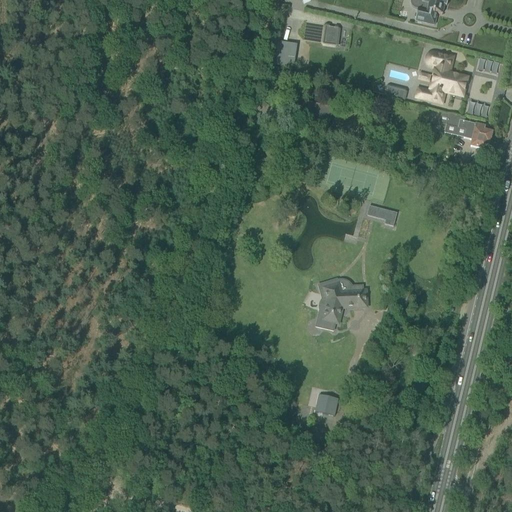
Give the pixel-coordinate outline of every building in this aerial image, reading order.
[(410,0),(410,1),(410,3),(410,5),(412,8),(413,9),(417,10),(414,22),(434,26),(437,15),(442,16),(444,6),(446,7),(447,0),(410,0)] [(325,27),(322,43),(334,45),(336,29),(325,27)] [(276,63),(294,65),(296,46),(278,44),(276,63)] [(453,58),(434,54),(432,53),(427,56),(424,60),(425,64),(428,68),(433,70),(427,90),(416,87),(414,98),(440,104),(443,93),(462,98),(467,79),(449,75),(453,58)] [(405,102),(407,91),(388,87),(385,97),(386,97),(386,99),(393,101),(393,99),(405,102)] [(455,107),(456,98),(446,97),(445,106),(455,107)] [(272,121),(276,104),(257,99),(253,116),(272,121)] [(332,110),(303,103),(296,130),(325,137),(332,110)] [(484,127),(474,125),(460,121),(461,118),(449,115),(446,126),(465,131),(463,139),(468,140),(466,146),(486,151),(487,145),(489,145),(492,133),(483,131),(484,127)] [(385,222),(384,225),(393,228),(396,214),(378,209),(376,219),(385,222)] [(346,234),(345,242),(356,243),(357,236),(346,234)] [(339,281),(337,282),(336,281),(334,281),(336,285),(323,289),(325,298),(324,299),(322,300),(321,301),(319,306),(319,308),(319,310),(319,312),(315,328),(333,332),(335,324),(338,325),(341,309),(366,308),(365,292),(362,292),(362,287),(351,288),(350,286),(349,284),(347,283),(343,281),(341,281),(339,281)] [(318,396),(314,413),(334,418),(338,400),(318,396)]
